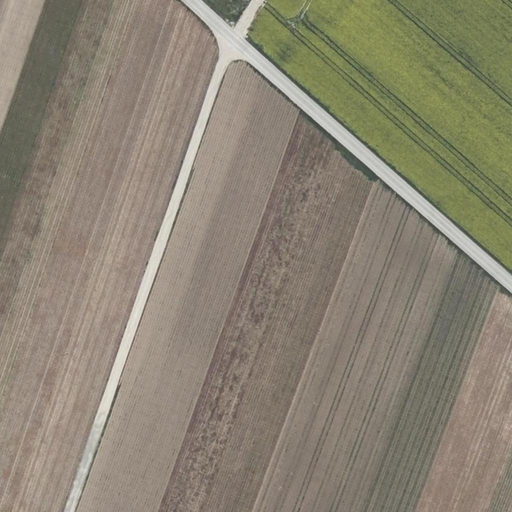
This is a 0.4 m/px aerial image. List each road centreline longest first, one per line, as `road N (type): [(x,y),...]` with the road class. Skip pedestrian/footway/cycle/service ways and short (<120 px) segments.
road 1 (track): [(64,511),(233,37),(258,0)]
road 2 (unclassified): [(511,275),(192,0)]
